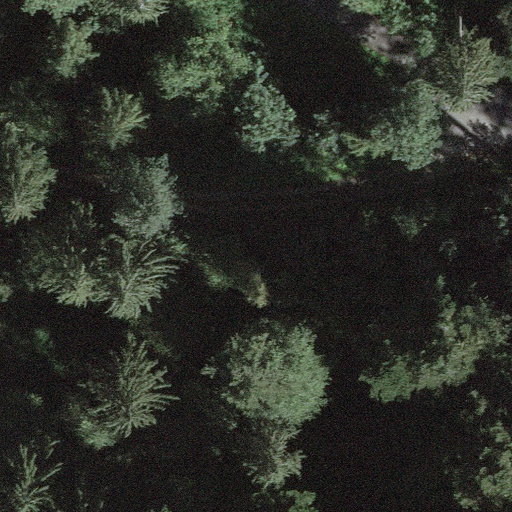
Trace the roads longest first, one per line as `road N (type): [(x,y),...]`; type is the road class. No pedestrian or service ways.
road 1 (track): [(511,148),(350,197),(64,192),(0,156)]
road 2 (track): [(361,0),(511,99)]
